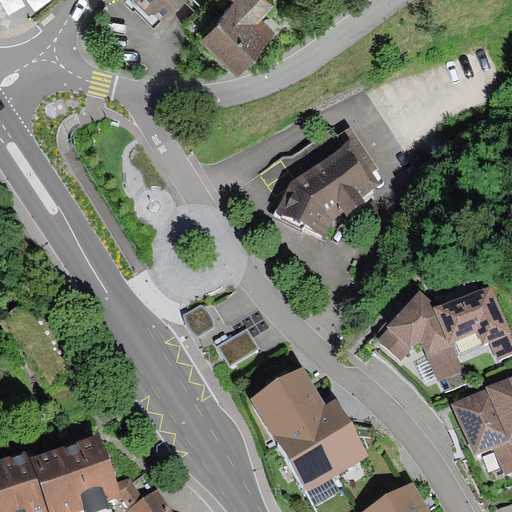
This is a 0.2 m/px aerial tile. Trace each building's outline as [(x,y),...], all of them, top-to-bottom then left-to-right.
[(180,0),(133,0),(148,15),(153,11),(161,20),(180,0)] [(269,5),(264,0),(229,0),(232,3),(200,36),(233,69),(270,31),(256,18),(269,5)] [(276,217),(324,241),(334,223),(381,191),(354,148),(291,187),(276,217)] [(481,347),(482,349),(490,346),(498,365),(511,359),(511,335),(493,290),(439,312),(457,357),(481,347)] [(439,312),(420,292),(387,330),(388,331),(377,343),(401,363),(411,351),(422,346),(439,384),(464,372),(457,357),(439,312)] [(22,308),(0,323),(49,399),(70,384),(86,366),(50,305),(22,308)] [(199,340),(215,331),(213,321),(207,312),(202,308),(186,317),(187,325),(193,335),(199,340)] [(217,350),(230,371),(260,352),(247,331),(217,350)] [(326,411),(302,374),(252,404),(309,495),(368,459),(335,406),(326,411)] [(511,377),(488,388),(489,391),(511,442),(511,377)] [(507,477),(511,474),(511,443),(511,442),(489,391),(453,406),(475,457),(494,449),(507,477)] [(12,460),(0,464),(0,511),(112,511),(111,509),(123,504),(100,439),(27,464),(26,460),(13,464),(12,460)] [(122,501),(124,499),(131,511),(174,511),(158,491),(144,499),(128,480),(116,484),(122,501)] [(428,511),(425,505),(415,489),(376,511),(428,511)]
